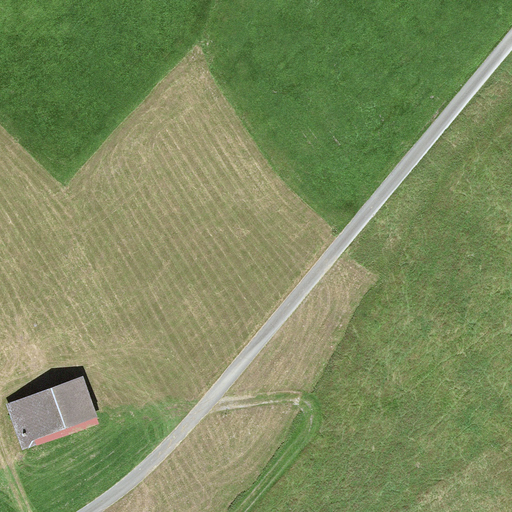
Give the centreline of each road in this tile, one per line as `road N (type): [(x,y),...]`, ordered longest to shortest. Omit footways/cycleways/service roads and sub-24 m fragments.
road 1 (track): [(200,413),(511,30)]
road 2 (track): [(90,511),(200,413)]
